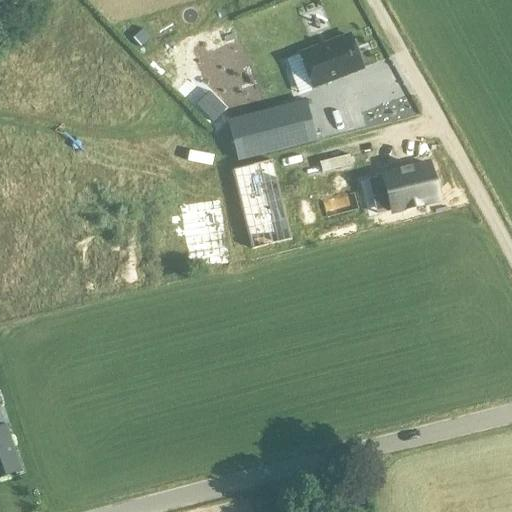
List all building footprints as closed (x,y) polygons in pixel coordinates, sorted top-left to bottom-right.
[(300,55),(285,61),(298,94),(313,88),(362,70),(349,36),(300,55)] [(226,109),(210,93),(196,106),(212,122),(226,109)] [(228,122),(238,160),(315,141),(305,102),(228,122)] [(243,204),(258,199),(247,165),(231,170),(243,204)] [(400,170),(401,173),(384,176),(393,212),(438,202),(430,166),(413,170),(412,167),(400,170)] [(245,220),(228,223),(231,243),(248,241),(245,220)] [(0,477),(20,471),(4,426),(0,427),(0,477)]
